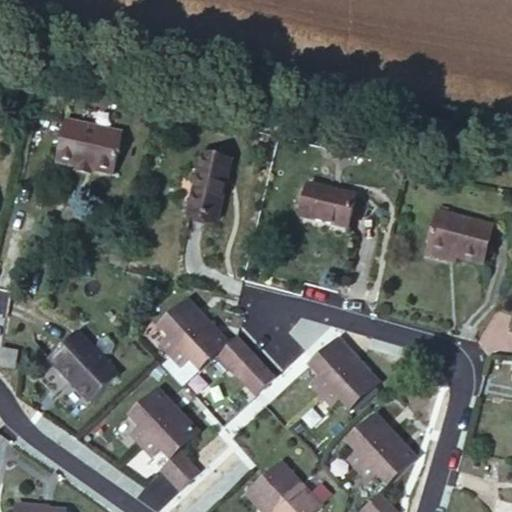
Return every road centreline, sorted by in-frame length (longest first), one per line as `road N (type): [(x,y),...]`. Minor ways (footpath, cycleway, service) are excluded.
road 1 (residential): [(266,299),(464,366),(427,511)]
road 2 (residential): [(147,511),(0,403)]
